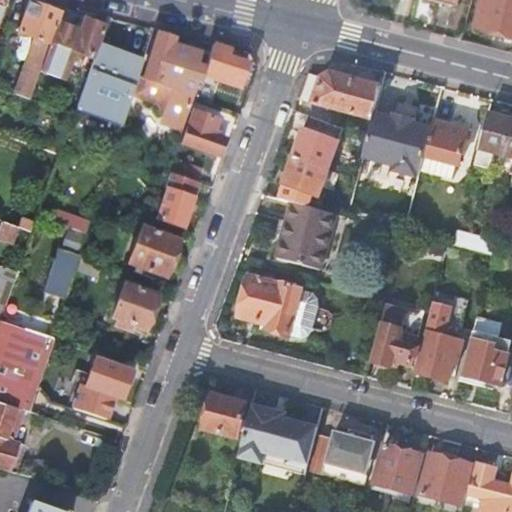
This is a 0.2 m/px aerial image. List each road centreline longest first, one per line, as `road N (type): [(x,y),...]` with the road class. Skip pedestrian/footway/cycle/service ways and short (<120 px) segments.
road 1 (residential): [(178,345),(511,433)]
road 2 (residential): [(178,345),(297,25)]
road 3 (secondary): [(297,25),(511,78)]
road 4 (residential): [(118,511),(178,345)]
